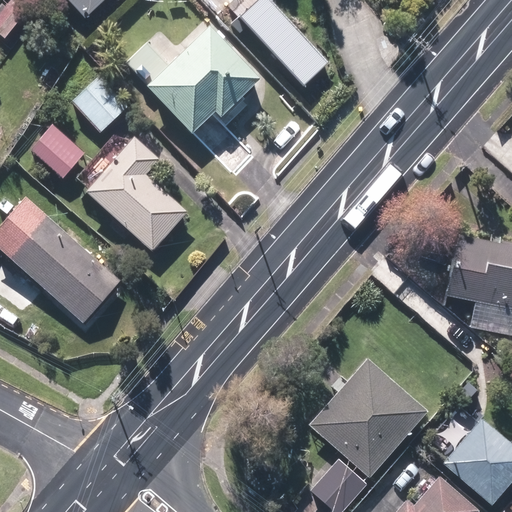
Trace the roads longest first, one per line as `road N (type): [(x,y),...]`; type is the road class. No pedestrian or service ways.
road 1 (secondary): [(105,472),(511,6)]
road 2 (residential): [(105,472),(0,411)]
